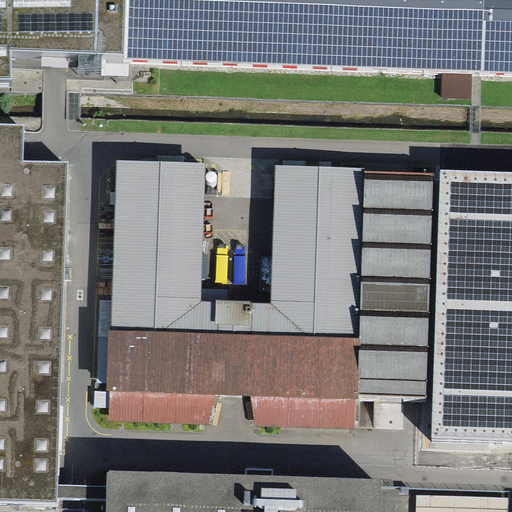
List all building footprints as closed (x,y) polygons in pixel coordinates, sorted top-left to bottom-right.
[(0,0),(0,83),(10,83),(11,54),(124,54),(126,0),(0,0)] [(511,0),(126,0),(124,54),(123,59),(511,71),(511,0)] [(58,485),(68,161),(24,161),(24,125),(0,125),(0,501),(58,504),(58,498),(58,485)] [(359,400),(359,394),(427,397),(435,173),(366,170),(366,167),(276,164),(272,303),(201,301),(206,163),(115,160),(107,391),(109,391),(108,421),(211,424),(212,395),(255,396),(254,425),(355,428),(356,400),(359,400)] [(511,172),(441,170),(432,437),(511,439),(511,172)] [(379,511),(381,479),(107,471),(107,486),(107,499),(106,511),(379,511)] [(107,486),(58,485),(58,498),(107,499),(107,486)]
